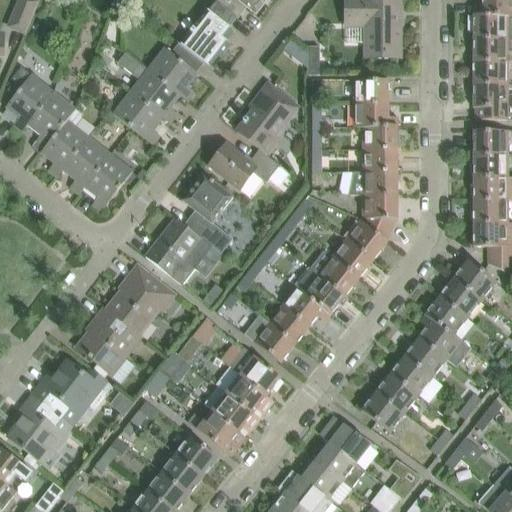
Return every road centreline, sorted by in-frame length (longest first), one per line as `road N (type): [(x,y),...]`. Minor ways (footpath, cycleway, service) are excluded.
road 1 (residential): [(219,511),(426,238),(432,0)]
road 2 (residential): [(108,248),(299,0)]
road 3 (residential): [(0,389),(108,248)]
road 4 (residential): [(108,248),(0,165)]
